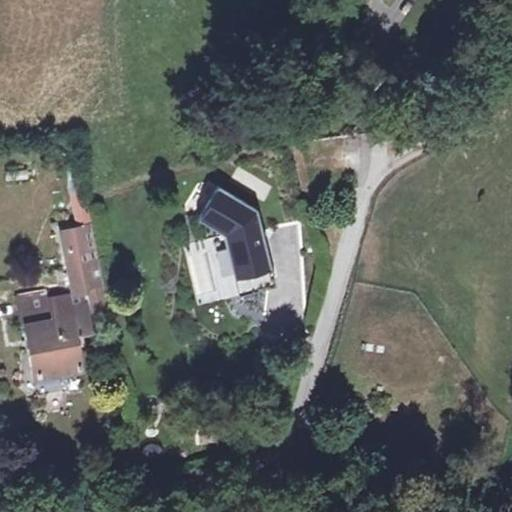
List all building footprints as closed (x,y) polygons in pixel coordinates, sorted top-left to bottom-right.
[(224,186),(203,219),(233,238),(234,244),(230,245),(238,281),(276,273),(262,210),(224,186)] [(82,227),(93,225),(88,199),(74,203),(82,227)] [(100,262),(93,225),(82,227),(66,230),(73,267),(100,262)] [(100,262),(73,267),(79,293),(86,292),(91,317),(110,313),(100,262)] [(93,329),(86,292),(79,293),(54,297),(52,285),(19,290),(24,322),(31,320),(43,374),(83,366),(80,347),(88,345),(86,335),(82,331),(93,329)]
